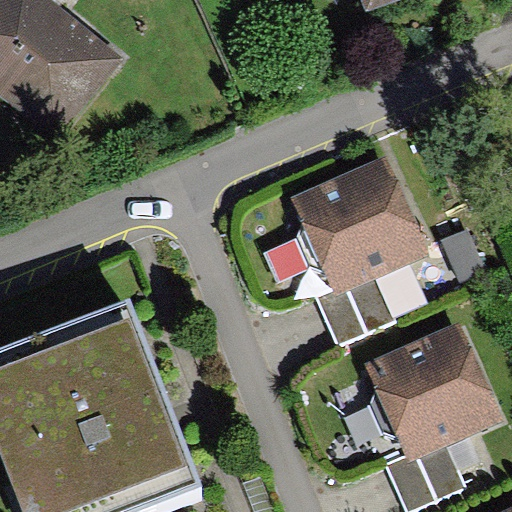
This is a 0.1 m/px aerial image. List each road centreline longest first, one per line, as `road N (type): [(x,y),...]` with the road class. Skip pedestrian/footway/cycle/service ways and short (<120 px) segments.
road 1 (residential): [(511,42),(180,182)]
road 2 (residential): [(304,511),(180,182)]
road 3 (residential): [(180,182),(0,257)]
